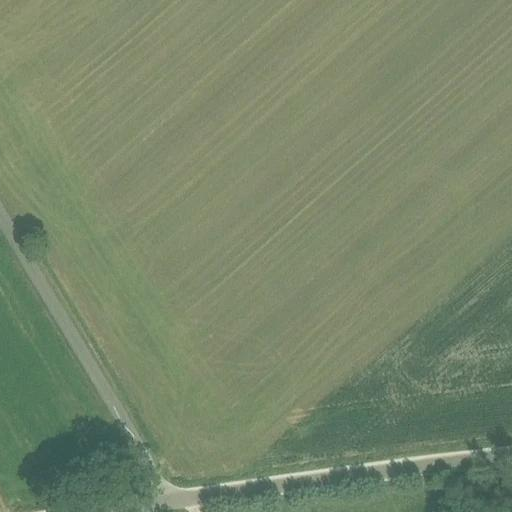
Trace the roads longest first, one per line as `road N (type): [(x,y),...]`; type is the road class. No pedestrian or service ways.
road 1 (unclassified): [(164,504),(511,461)]
road 2 (unclassified): [(164,504),(0,215)]
